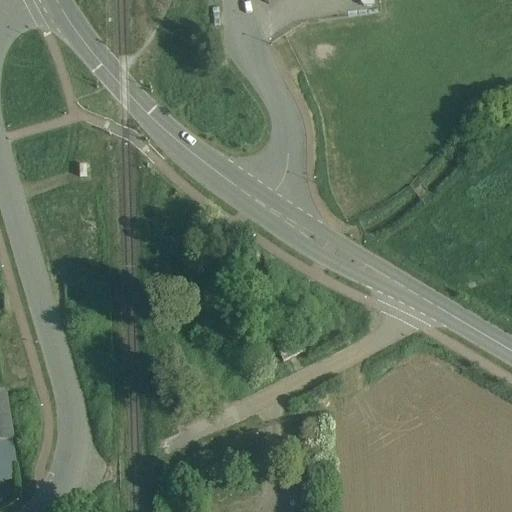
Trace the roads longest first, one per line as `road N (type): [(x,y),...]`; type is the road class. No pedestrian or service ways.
road 1 (residential): [(35,511),(64,474),(71,425),(0,169)]
road 2 (secondary): [(511,356),(256,204)]
road 3 (secondary): [(55,0),(148,116),(256,204)]
road 4 (residential): [(238,0),(243,42),(286,124),(283,172),(256,204)]
